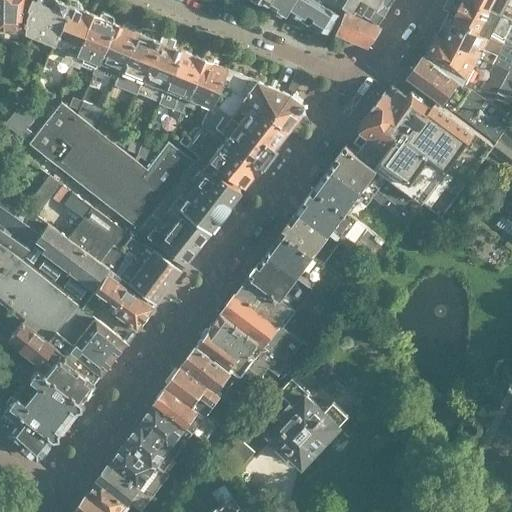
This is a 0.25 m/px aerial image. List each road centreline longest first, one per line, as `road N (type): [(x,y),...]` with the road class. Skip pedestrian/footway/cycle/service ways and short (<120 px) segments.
road 1 (residential): [(46,478),(354,79)]
road 2 (residential): [(354,79),(156,0)]
road 3 (tertiary): [(440,511),(511,407)]
